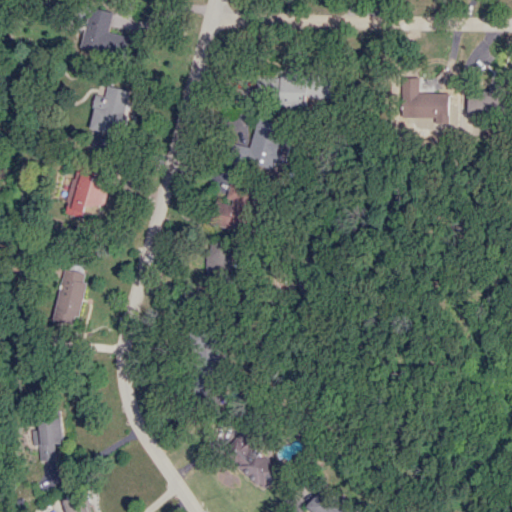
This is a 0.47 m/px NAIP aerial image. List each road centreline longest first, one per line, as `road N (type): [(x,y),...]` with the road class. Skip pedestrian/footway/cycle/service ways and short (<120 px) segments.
road 1 (residential): [(213,0),(123,371),(150,443),(198,511)]
road 2 (residential): [(511,23),(209,18)]
